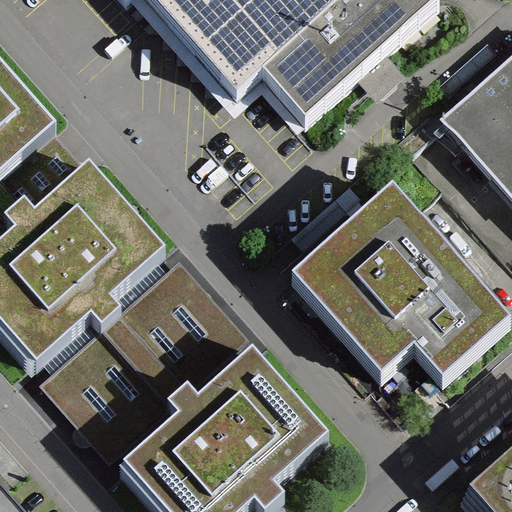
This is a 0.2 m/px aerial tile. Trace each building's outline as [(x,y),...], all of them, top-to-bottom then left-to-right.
[(118,0),(234,131),(270,99),(312,146),(453,24),(431,0),(118,0)] [(0,69),(0,201),(66,142),(0,69)] [(511,72),(447,131),(511,204),(511,72)] [(337,444),(96,171),(44,216),(35,206),(13,226),(19,233),(0,250),(0,350),(142,511),(287,511),(294,507),(281,493),(337,444)] [(396,200),(290,293),(377,392),(413,362),(440,393),(511,331),(396,200)] [(511,511),(511,466),(465,510),(466,511),(511,511)] [(0,511),(23,511),(0,487),(0,511)]
